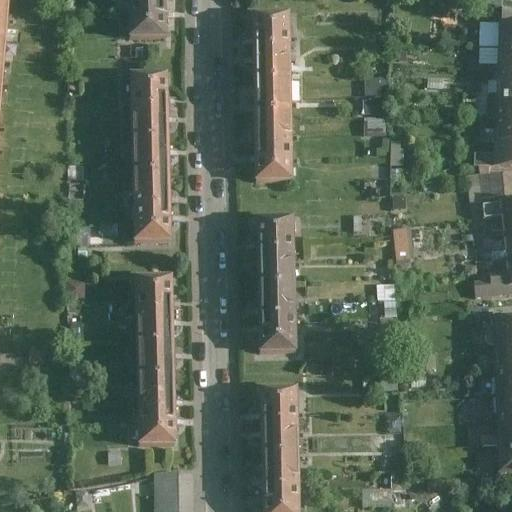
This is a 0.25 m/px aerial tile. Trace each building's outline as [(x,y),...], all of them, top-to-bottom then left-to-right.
[(0,0),(0,9),(7,10),(8,0),(0,0)] [(166,7),(127,7),(127,43),(166,42),(166,7)] [(244,52),(288,51),(287,19),(244,20),(244,52)] [(511,26),(494,26),(494,50),(511,50),(511,26)] [(493,73),(511,73),(511,50),(494,50),(493,73)] [(244,52),(245,85),(288,85),(288,51),(244,52)] [(511,73),(493,73),(493,98),(511,98),(511,73)] [(129,112),(168,111),(167,78),(128,78),(129,112)] [(289,117),(288,85),(245,85),(245,117),(289,117)] [(492,122),(511,122),(511,98),(493,98),(483,97),(482,122),(492,122)] [(368,103),(368,136),(389,136),(389,103),(368,103)] [(168,111),(129,112),(130,145),(169,145),(168,111)] [(245,117),(245,150),(290,149),(289,117),(245,117)] [(511,122),(492,122),(490,146),(511,147),(511,122)] [(169,177),(169,145),(130,145),(130,178),(169,177)] [(511,171),(511,147),(490,146),(490,159),(472,159),(471,170),(511,171)] [(291,182),(290,149),(245,150),(246,183),(291,182)] [(169,177),(130,178),(131,212),(170,211),(169,177)] [(502,199),(501,177),(464,180),(465,202),(502,199)] [(511,205),(478,209),(479,223),(495,221),(497,235),(511,233),(511,205)] [(171,247),(170,211),(131,212),(132,248),(171,247)] [(292,259),(292,224),(247,224),(248,260),(292,259)] [(398,230),(400,265),(418,264),(416,229),(398,230)] [(511,233),(497,235),(500,262),(511,261),(511,233)] [(248,260),(249,289),(292,288),(292,259),(248,260)] [(511,261),(500,262),(501,276),(472,279),(473,301),(511,297),(511,291),(511,290),(511,289),(511,261)] [(134,315),(173,314),(173,283),(134,283),(134,315)] [(292,288),(249,289),(249,322),(292,321),(292,288)] [(173,345),(173,314),(134,315),(135,346),(173,345)] [(292,321),(249,322),(250,356),(293,355),(292,321)] [(511,321),(488,322),(489,350),(511,349),(511,321)] [(136,381),(174,380),(173,345),(135,346),(136,381)] [(511,349),(489,350),(490,375),(511,374),(511,349)] [(511,374),(490,375),(491,398),(511,397),(511,374)] [(175,415),(174,380),(136,381),(136,416),(175,415)] [(296,426),(295,394),(260,395),(260,427),(296,426)] [(511,397),(491,398),(492,423),(511,422),(511,397)] [(176,451),(175,415),(136,416),(136,452),(176,451)] [(511,422),(492,423),(493,450),(511,449),(511,422)] [(260,427),(260,461),(297,461),(296,426),(260,427)] [(511,449),(493,450),(493,480),(511,479),(511,449)] [(297,493),(297,461),(260,461),(260,493),(297,493)] [(178,511),(178,476),(154,478),(154,511),(178,511)] [(297,511),(297,493),(260,493),(260,511),(297,511)]
